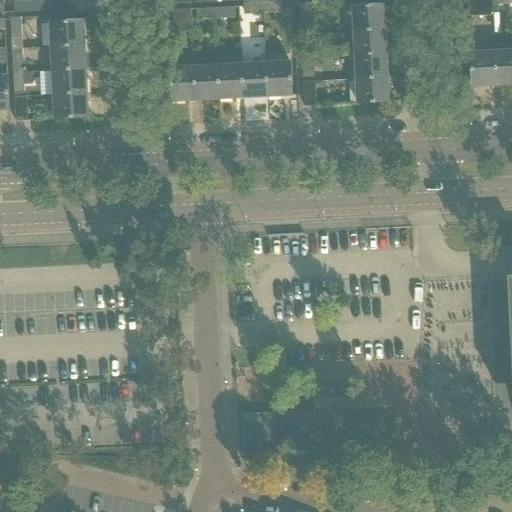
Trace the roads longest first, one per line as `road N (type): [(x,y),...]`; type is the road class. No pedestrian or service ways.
road 1 (secondary): [(440,152),(130,167)]
road 2 (residential): [(206,497),(204,205)]
road 3 (secondary): [(204,205),(441,193)]
road 4 (secondary): [(0,215),(204,205)]
road 5 (residential): [(130,167),(124,0)]
road 6 (residential): [(440,152),(429,0)]
road 7 (residential): [(206,497),(356,511)]
road 8 (secondary): [(130,167),(0,173)]
